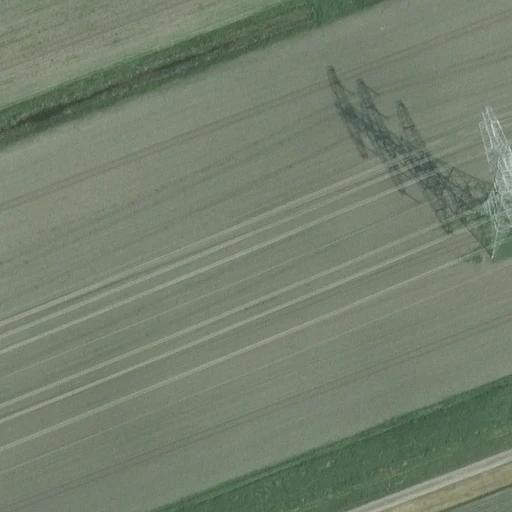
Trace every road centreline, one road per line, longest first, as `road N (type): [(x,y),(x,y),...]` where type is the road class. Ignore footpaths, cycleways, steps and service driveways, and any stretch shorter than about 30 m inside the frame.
road 1 (track): [(244,511),(511,410)]
road 2 (track): [(511,454),(364,511)]
